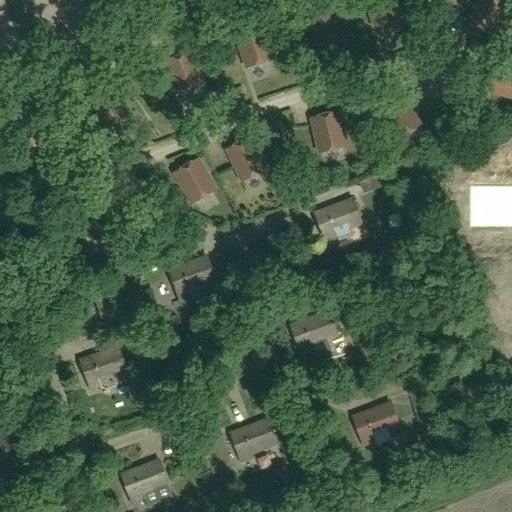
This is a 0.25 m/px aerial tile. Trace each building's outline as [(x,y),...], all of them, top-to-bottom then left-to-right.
[(366,0),(375,27),(401,19),(394,0),(366,0)] [(491,35),(508,4),(499,0),(480,0),(468,23),(491,35)] [(319,53),(343,43),(330,11),(306,21),(319,53)] [(247,68),(272,59),(261,26),(236,34),(247,68)] [(0,66),(9,63),(0,41),(0,66)] [(179,95),(203,85),(191,53),(166,62),(179,95)] [(511,98),(511,70),(495,65),(487,90),(511,98)] [(104,129),(128,118),(113,86),(89,97),(104,129)] [(400,141),(420,125),(398,98),(378,114),(400,141)] [(321,153),(346,146),(338,112),(312,119),(321,153)] [(0,135),(0,167),(10,164),(0,135)] [(242,181),(266,170),(252,138),(228,149),(242,181)] [(277,169),(283,167),(279,158),(273,160),(277,169)] [(192,203),(215,190),(198,160),(175,173),(192,203)] [(49,207),(69,190),(46,163),(26,180),(49,207)] [(511,188),(470,188),(469,227),(511,227),(511,188)] [(325,243),(337,238),(335,233),(361,224),(353,201),(315,215),(325,243)] [(112,247),(126,215),(102,205),(88,237),(112,247)] [(180,300),(191,295),(190,291),(216,281),(207,258),(169,273),(180,300)] [(301,355),(313,350),(311,345),(337,336),(328,313),(291,327),(301,355)] [(360,322),(366,331),(375,325),(370,316),(360,322)] [(116,387),(118,382),(129,378),(118,349),(80,363),(90,390),(101,387),(101,388),(106,391),(116,387)] [(419,422),(431,417),(422,395),(410,399),(419,422)] [(363,447),(375,442),(374,437),(400,428),(391,405),(353,419),(363,447)] [(283,417),(269,422),(273,432),(287,427),(283,417)] [(241,463),(253,458),(251,454),(277,444),(268,421),(231,436),(241,463)] [(0,472),(0,473),(12,468),(10,463),(36,454),(28,431),(0,441),(0,472)] [(298,466),(304,463),(300,450),(293,453),(298,466)] [(132,504),(144,500),(142,495),(168,485),(160,462),(122,477),(132,504)]
